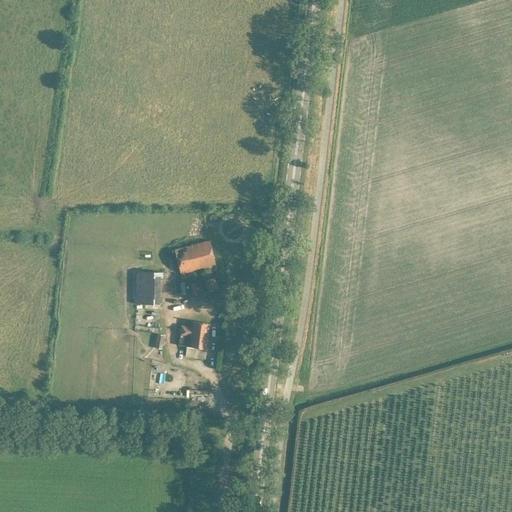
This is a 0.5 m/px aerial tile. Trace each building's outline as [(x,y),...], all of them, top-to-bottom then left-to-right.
[(209,240),(174,249),(182,279),(217,270),(209,240)] [(160,272),(135,272),(135,303),(160,303),(160,272)] [(218,288),(213,277),(205,281),(209,292),(218,288)] [(181,326),(180,335),(179,346),(206,349),(210,324),(200,322),(193,321),(192,327),(181,326)] [(157,333),(154,348),(161,349),(164,335),(157,333)]
